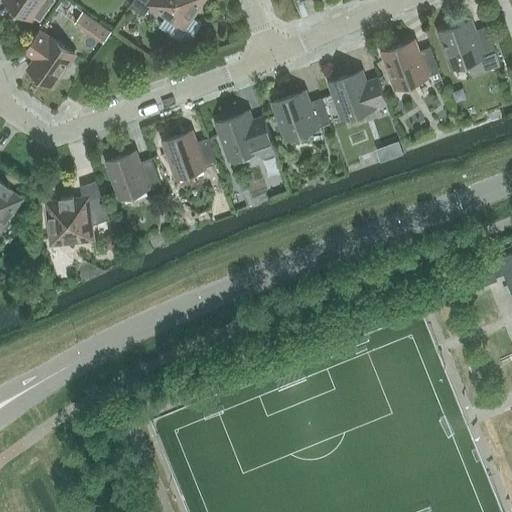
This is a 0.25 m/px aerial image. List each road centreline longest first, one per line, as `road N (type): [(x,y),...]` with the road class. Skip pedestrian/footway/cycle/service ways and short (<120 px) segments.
road 1 (unclassified): [(15,398),(238,285),(511,183)]
road 2 (residential): [(0,100),(56,136),(272,53)]
road 3 (residential): [(272,53),(409,0)]
